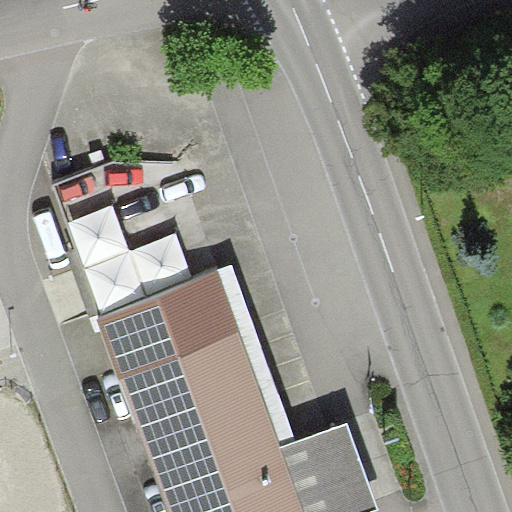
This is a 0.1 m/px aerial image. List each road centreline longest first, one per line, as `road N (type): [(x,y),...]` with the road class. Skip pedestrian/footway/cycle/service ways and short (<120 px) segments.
road 1 (tertiary): [(289,0),(349,144),(474,511)]
road 2 (residential): [(47,13),(2,231),(99,511)]
